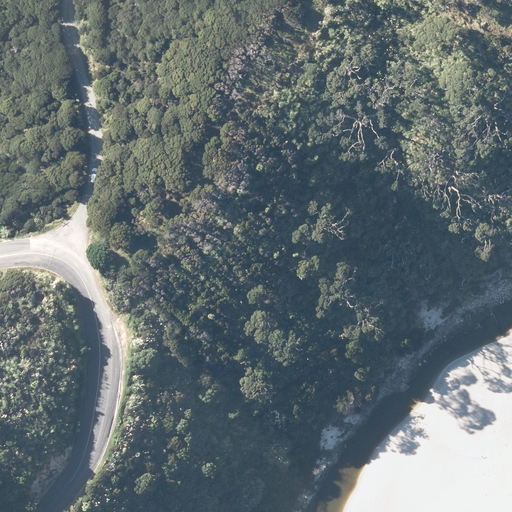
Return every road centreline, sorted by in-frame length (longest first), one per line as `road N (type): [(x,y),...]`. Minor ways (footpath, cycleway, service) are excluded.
road 1 (tertiary): [(46,511),(86,445),(100,368),(94,303),(85,281),(56,255)]
road 2 (unclassified): [(69,0),(95,138),(95,180),(56,255)]
